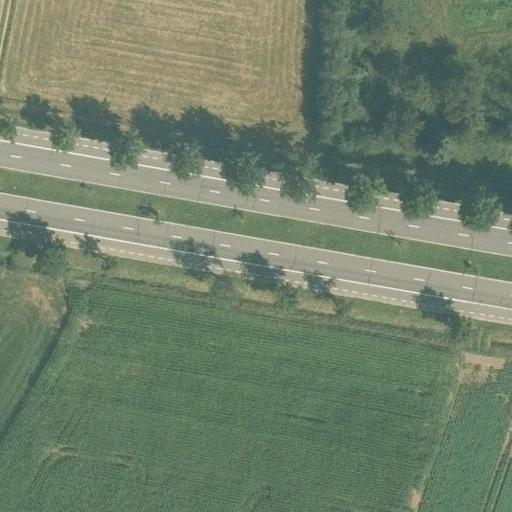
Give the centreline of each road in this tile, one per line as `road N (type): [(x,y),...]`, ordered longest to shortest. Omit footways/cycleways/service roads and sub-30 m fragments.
road 1 (primary): [(511,245),(0,155)]
road 2 (primary): [(0,207),(511,297)]
